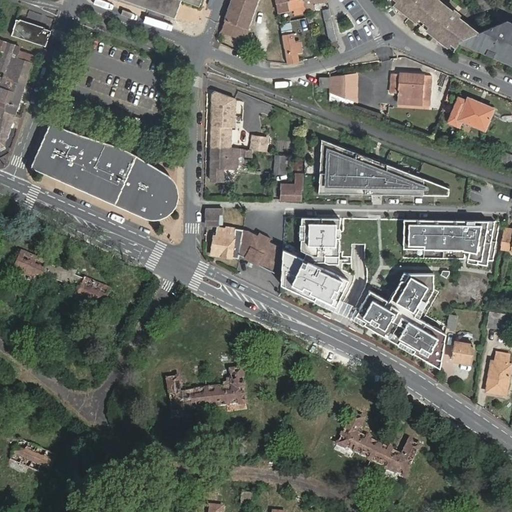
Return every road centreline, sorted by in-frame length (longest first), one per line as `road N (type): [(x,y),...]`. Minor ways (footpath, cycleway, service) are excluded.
road 1 (tertiary): [(511,443),(358,348),(182,268)]
road 2 (residential): [(89,412),(161,462),(309,487),(357,511)]
road 3 (tertiary): [(182,268),(191,227),(193,94),(204,48)]
road 4 (residential): [(204,48),(286,72),(394,35)]
road 5 (tertiary): [(71,0),(9,186)]
road 6 (tertiary): [(182,268),(9,186)]
road 7 (residential): [(89,412),(182,268)]
road 8 (residential): [(71,0),(204,48)]
road 9 (residential): [(394,35),(511,89)]
